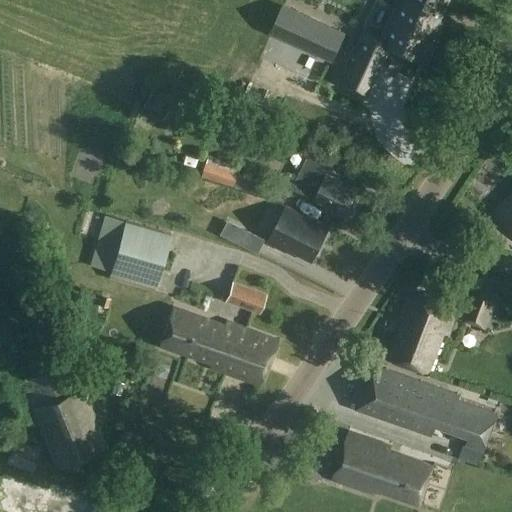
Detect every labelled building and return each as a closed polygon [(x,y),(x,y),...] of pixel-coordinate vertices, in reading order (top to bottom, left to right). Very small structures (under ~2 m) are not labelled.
[(367,27),(341,84),(366,96),(389,47),(425,63),(444,22),(439,19),(448,0),(398,0),(383,35),(367,27)] [(294,10),(282,37),(332,60),(344,33),(294,10)] [(331,165),(308,153),(291,188),(306,197),(309,191),(315,194),(312,198),(344,214),(346,211),(350,210),(353,204),(351,200),(357,190),(326,175),(331,165)] [(260,178),(207,162),(202,177),(255,194),(260,178)] [(511,194),(492,213),(511,230),(511,194)] [(327,229),(286,208),(269,242),(284,250),(287,246),(312,259),(327,229)] [(171,233),(105,212),(89,265),(109,271),(108,273),(154,287),(171,233)] [(267,293),(232,281),(225,302),(259,314),(267,293)] [(500,294),(476,285),(464,320),(487,329),(500,294)] [(457,308),(411,288),(401,316),(404,318),(391,358),(429,372),(443,333),(447,334),(457,308)] [(134,319),(136,302),(106,298),(103,315),(134,319)] [(223,325),(171,306),(158,343),(211,362),(210,366),(260,384),(278,340),(225,321),(223,325)] [(106,448),(69,362),(21,383),(58,469),(106,448)] [(460,395),(372,363),(356,409),(432,436),(436,424),(469,436),(461,459),(478,465),(497,412),(458,398),(460,395)] [(171,400),(176,380),(155,374),(149,394),(171,400)] [(391,446),(348,431),(332,479),(376,493),(378,489),(420,503),(433,465),(390,450),(391,446)] [(39,449),(14,441),(7,461),(32,470),(39,449)]
